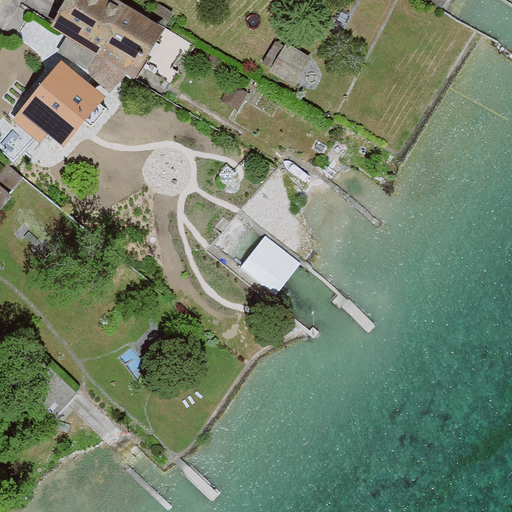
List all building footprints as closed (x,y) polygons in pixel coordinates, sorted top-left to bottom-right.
[(168,34),(111,0),(73,0),(56,28),(140,79),(168,34)] [(445,0),(428,0),(440,10),(445,0)] [(274,65),(287,42),(278,38),(265,60),(274,65)] [(300,85),(314,55),(288,42),(273,72),(300,85)] [(111,109),(64,67),(14,123),(61,165),(111,109)] [(246,95),(230,87),(221,105),(237,113),(246,95)] [(0,217),(15,200),(0,187),(0,217)]
